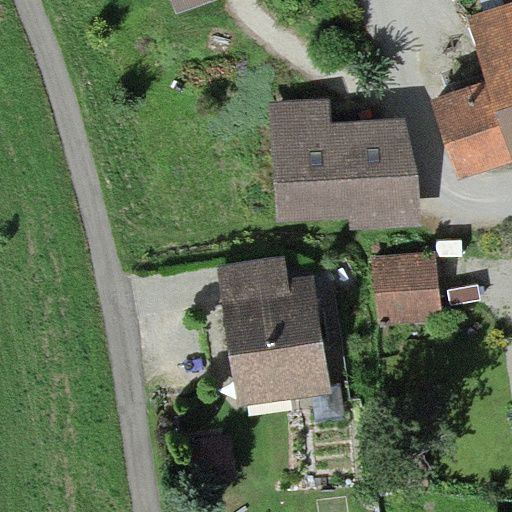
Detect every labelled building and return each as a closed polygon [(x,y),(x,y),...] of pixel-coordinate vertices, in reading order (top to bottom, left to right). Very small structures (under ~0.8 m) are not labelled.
[(511,0),(510,0),(471,13),(489,68),(511,135),(511,0)] [(511,141),(511,135),(489,68),(432,87),(457,161),(511,141)] [(268,110),(278,210),(337,204),(339,219),(409,212),(399,118),(322,126),(319,105),(268,110)] [(426,250),(368,257),(375,313),(433,305),(426,250)] [(216,269),(237,393),(322,379),(304,273),(275,278),(272,260),(216,269)]
